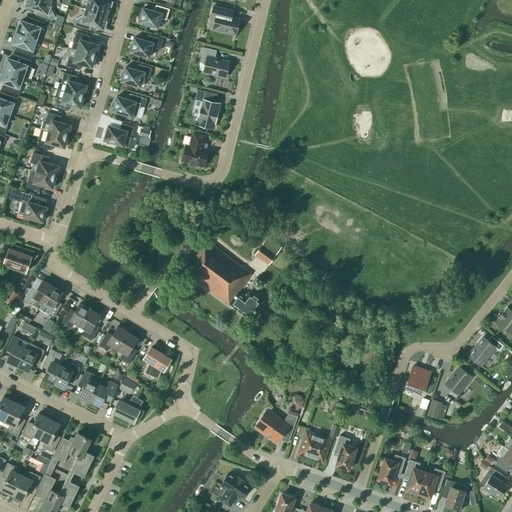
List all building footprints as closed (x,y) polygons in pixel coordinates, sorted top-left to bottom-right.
[(50,6),(52,1),(49,0),(27,0),(26,6),(27,5),(37,9),(35,15),(51,20),(56,18),(50,6)] [(85,0),(87,3),(85,9),(109,16),(111,11),(109,11),(111,3),(110,3),(110,4),(99,1),(99,0),(85,0)] [(154,11),(143,8),(141,13),(140,14),(139,15),(138,17),(138,19),(139,19),(139,22),(157,28),(160,18),(166,20),(169,9),(156,5),(154,11)] [(229,15),(230,10),(233,11),(233,10),(214,5),(210,18),(215,19),(213,30),(235,35),(234,40),(239,19),(231,17),(230,15),(229,15)] [(109,16),(85,9),(84,15),(72,21),(74,26),(90,30),(92,24),(103,27),(103,28),(106,21),(108,21),(109,16)] [(16,28),(14,32),(36,39),(39,28),(42,29),(44,23),(26,17),(24,22),(21,21),(18,29),(16,28)] [(36,39),(14,32),(13,35),(15,36),(13,44),(16,45),(15,51),(33,57),(35,51),(32,50),(36,39)] [(76,32),(73,43),(71,49),(76,51),(97,57),(98,55),(98,54),(98,52),(97,50),(99,45),(87,42),(89,36),(76,32)] [(145,41),(134,37),(133,42),(131,43),(130,45),(129,47),(129,48),(131,49),(130,52),(149,57),(152,48),(160,50),(163,40),(160,39),(147,35),(145,41)] [(203,47),(199,62),(205,63),(203,72),(225,78),(229,62),(214,58),(216,51),(203,47)] [(97,57),(76,51),(75,57),(69,55),(66,66),(79,70),(81,64),(92,67),(93,63),(95,61),(96,60),(97,58),(97,57)] [(2,66),(1,69),(22,77),(28,79),(32,68),(29,67),(31,61),(13,54),(11,60),(7,59),(5,67),(2,66)] [(50,65),(57,67),(59,61),(51,58),(50,65)] [(137,70),(125,67),(124,72),(123,73),(122,74),(121,76),(120,78),(122,78),(121,81),(140,87),(143,77),(149,79),(152,68),(138,64),(137,70)] [(22,77),(1,69),(0,73),(2,73),(0,79),(0,81),(3,83),(1,88),(19,95),(21,88),(18,87),(22,77)] [(59,83),(57,89),(85,98),(85,96),(86,94),(86,93),(85,91),(87,86),(75,83),(77,77),(64,73),(61,83),(59,83)] [(206,87),(212,83),(208,76),(201,81),(206,87)] [(85,98),(57,89),(55,96),(56,97),(54,107),(67,111),(69,105),(80,108),(81,103),(83,102),(84,101),(85,99),(85,98)] [(200,91),(198,99),(202,101),(197,124),(213,128),(219,104),(214,103),(216,95),(200,91)] [(0,111),(9,115),(13,104),(15,105),(18,99),(0,92),(0,111)] [(147,99),(130,94),(128,100),(117,96),(115,101),(114,102),(113,104),(112,106),(111,107),(113,108),(112,111),(136,118),(139,109),(142,107),(144,108),(147,99)] [(160,107),(161,101),(151,98),(149,104),(160,107)] [(9,115),(0,111),(0,130),(5,132),(8,126),(5,125),(9,115)] [(41,129),(69,137),(70,136),(70,134),(70,132),(69,130),(71,126),(59,122),(61,116),(48,112),(45,122),(43,122),(41,129),(41,130),(41,129)] [(129,146),(134,127),(121,123),(119,129),(108,126),(104,140),(107,141),(106,143),(108,143),(110,144),(112,143),(113,143),(123,146),(123,145),(129,146)] [(149,138),(151,131),(140,128),(138,135),(149,138)] [(69,138),(69,137),(41,129),(41,130),(40,135),(41,136),(38,146),(51,150),(53,144),(64,148),(65,143),(67,142),(68,140),(69,138)] [(182,161),(190,163),(189,167),(195,168),(197,164),(204,166),(205,162),(207,162),(208,156),(206,156),(207,151),(201,150),(202,146),(203,146),(205,136),(192,133),(189,147),(186,146),(182,161)] [(11,146),(19,149),(21,142),(14,140),(11,146)] [(31,170),(57,178),(57,177),(58,175),(58,173),(57,171),(59,166),(47,163),(49,157),(33,152),(30,163),(38,165),(36,172),(31,170)] [(57,179),(57,178),(31,170),(26,187),(39,191),(41,185),(52,188),(53,184),(55,182),(56,181),(57,179)] [(24,215),(23,216),(42,222),(43,219),(45,219),(45,218),(46,216),(45,214),(45,212),(46,207),(35,204),(38,196),(21,192),(19,200),(22,201),(18,214),(24,215)] [(181,266),(179,268),(228,305),(229,304),(249,319),(262,302),(248,292),(246,295),(244,293),(242,297),(237,293),(251,274),(206,240),(200,248),(198,246),(182,267),(181,266)] [(275,254),(272,252),(262,245),(255,255),(268,265),(275,254)] [(32,256),(8,248),(2,266),(26,274),(32,256)] [(42,303),(52,287),(42,280),(42,281),(35,293),(30,289),(22,301),(28,305),(29,303),(39,309),(42,303)] [(52,287),(42,303),(39,309),(54,318),(60,308),(54,304),(61,293),(62,293),(52,287)] [(19,295),(8,289),(1,300),(12,307),(19,295)] [(80,326),(90,310),(80,304),(79,304),(80,304),(73,316),(67,312),(61,323),(69,328),(75,323),(80,326)] [(511,311),(507,307),(501,315),(499,314),(495,319),(497,320),(494,322),(503,329),(504,328),(511,334),(511,311)] [(100,316),(90,310),(80,326),(84,329),(83,336),(91,341),(97,331),(92,327),(99,316),(100,316)] [(117,349),(127,333),(117,327),(110,339),(105,335),(98,346),(107,351),(112,346),(117,349)] [(137,339),(127,333),(117,349),(122,352),(120,359),(128,364),(135,354),(129,350),(136,339),(137,340),(137,339)] [(43,341),(50,344),(53,337),(47,334),(43,341)] [(17,366),(29,343),(13,335),(8,346),(13,349),(8,361),(7,360),(7,361),(17,366)] [(499,351),(503,346),(493,338),(489,343),(483,337),(468,356),(481,366),(495,348),(499,351)] [(39,361),(45,351),(29,343),(17,366),(28,371),(34,359),(39,361)] [(167,357),(151,347),(150,348),(144,359),(149,362),(145,373),(157,378),(161,369),(163,371),(169,361),(165,360),(167,357)] [(53,384),(62,367),(56,364),(58,357),(55,356),(57,352),(51,349),(44,363),(49,366),(44,378),(43,378),(53,384)] [(67,369),(62,367),(53,384),(64,389),(64,388),(70,376),(75,379),(81,368),(72,364),(67,369)] [(413,366),(407,383),(411,385),(410,389),(421,394),(422,391),(430,394),(435,378),(429,376),(430,372),(413,366)] [(445,384),(457,394),(471,377),(459,367),(445,384)] [(89,401),(98,384),(92,381),(94,374),(85,370),(80,381),(85,384),(80,396),(79,395),(79,396),(89,401)] [(113,377),(120,381),(123,376),(116,372),(113,377)] [(136,384),(124,378),(118,389),(129,395),(136,384)] [(103,386),(98,384),(89,401),(100,406),(100,405),(105,393),(111,396),(116,385),(108,381),(103,386)] [(482,391),(487,395),(492,390),(486,386),(482,391)] [(301,396),(294,394),(289,397),(287,403),(290,408),(296,410),(301,408),(303,402),(301,396)] [(0,421),(4,423),(14,402),(4,397),(4,396),(3,396),(0,403),(0,421)] [(113,412),(112,412),(129,421),(131,418),(134,420),(139,410),(137,409),(142,402),(134,396),(128,405),(118,401),(113,412)] [(432,400),(427,415),(437,419),(437,417),(443,418),(447,406),(442,404),(442,403),(432,400)] [(14,402),(4,423),(9,425),(8,428),(18,433),(24,422),(18,419),(25,406),(24,406),(24,407),(14,402)] [(289,411),(288,413),(288,414),(290,415),(287,422),(286,424),(270,412),(266,417),(263,415),(259,422),(262,424),(258,429),(276,442),(280,436),(283,438),(289,440),(288,442),(297,417),(298,414),(289,411)] [(33,436),(39,439),(49,419),(39,414),(39,413),(38,413),(32,426),(26,423),(20,434),(31,440),(33,436)] [(49,419),(39,439),(46,441),(43,448),(54,452),(60,439),(54,436),(60,423),(59,423),(58,424),(49,419)] [(339,427),(333,425),(329,437),(335,439),(339,427)] [(70,471),(83,477),(93,456),(94,457),(95,456),(84,451),(90,440),(94,442),(94,441),(78,433),(78,432),(72,442),(62,437),(64,433),(51,460),(48,466),(33,498),(34,498),(35,495),(45,499),(40,510),(41,510),(41,509),(46,511),(54,511),(59,503),(70,508),(70,507),(68,506),(78,486),(65,480),(59,493),(51,489),(55,480),(50,477),(58,460),(64,463),(68,453),(77,457),(70,471)] [(303,441),(299,454),(316,459),(317,456),(323,458),(329,440),(308,433),(305,442),(303,441)] [(351,461),(352,462),(356,450),(355,449),(355,448),(348,446),(350,439),(339,435),(334,452),(340,454),(336,466),(348,470),(351,461)] [(510,438),(503,447),(508,450),(511,452),(511,439),(510,438)] [(7,445),(13,448),(16,442),(10,439),(7,445)] [(410,445),(404,443),(402,451),(408,453),(410,445)] [(500,457),(494,465),(506,473),(509,468),(511,469),(511,452),(508,450),(503,447),(502,446),(496,454),(500,457)] [(418,452),(413,450),(409,459),(415,461),(418,452)] [(383,459),(379,471),(380,471),(377,481),(389,485),(393,473),(400,475),(405,458),(395,455),(392,461),(385,459),(384,459),(383,459)] [(490,464),(494,459),(488,455),(484,461),(490,464)] [(417,494),(425,473),(417,470),(420,463),(409,460),(403,476),(410,478),(406,490),(417,494)] [(488,464),(482,460),(479,465),(485,469),(488,464)] [(12,495),(21,475),(16,473),(18,468),(8,463),(2,475),(8,477),(1,490),(2,491),(2,490),(12,495)] [(39,472),(43,474),(47,465),(43,463),(39,472)] [(488,480),(483,487),(490,492),(488,495),(497,501),(507,486),(498,480),(502,475),(490,467),(484,477),(488,480)] [(432,475),(425,473),(417,494),(429,498),(433,486),(439,488),(445,472),(434,468),(432,475)] [(27,478),(21,475),(12,495),(22,500),(22,501),(29,488),(34,491),(41,478),(31,472),(27,478)] [(240,499),(249,486),(245,484),(246,482),(236,476),(235,477),(229,473),(220,486),(227,490),(220,500),(230,507),(236,497),(240,499)] [(447,480),(442,493),(448,495),(445,505),(461,511),(465,500),(462,499),(464,492),(466,487),(458,484),(447,480)] [(294,497),(282,493),(279,502),(277,502),(273,511),(296,511),(290,510),(294,497)] [(319,511),(322,507),(310,503),(306,511),(319,511)]
